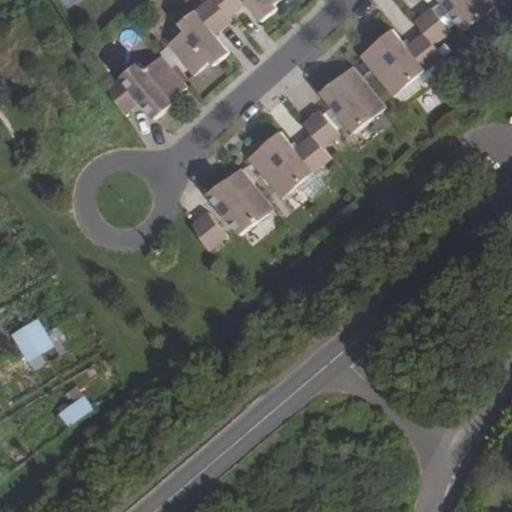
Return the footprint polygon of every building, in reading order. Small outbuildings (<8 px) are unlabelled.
[(220,5),(215,0),(211,0),(197,12),(202,19),(170,45),(195,77),(212,63),(215,68),(231,54),(216,36),(233,22),(220,5)] [(215,0),(220,5),(233,22),(251,7),(266,26),(282,14),(279,10),(290,0),(215,0)] [(499,6),(494,0),(440,0),(444,4),(459,23),(467,32),(499,6)] [(444,4),(435,11),(450,30),(459,23),(444,4)] [(426,34),(436,47),(453,33),(450,30),(435,11),(433,9),(416,23),(421,28),(426,34)] [(436,47),(426,34),(408,49),(394,31),(362,57),(400,104),(450,64),(436,47)] [(145,62),(110,90),(126,116),(143,103),(158,121),(176,107),(172,102),(189,89),(164,58),(150,69),(145,62)] [(387,107),(353,66),(321,93),(339,115),(352,130),(354,133),(387,107)] [(339,115),(330,122),(343,138),(352,130),(339,115)] [(314,137),(329,156),(346,142),(343,138),(330,122),(327,118),(310,132),(314,137)] [(329,156),(314,137),(297,151),(282,134),(251,160),(289,206),(305,193),(327,175),(338,166),(329,156)] [(280,215),(246,175),(214,201),(248,241),(280,215)] [(327,175),(305,193),(314,205),(330,192),(325,187),(332,181),(327,175)] [(196,230),(213,257),(230,246),(213,220),(196,230)] [(40,324),(13,340),(30,368),(57,351),(40,324)] [(86,400),(59,418),(68,432),(95,413),(86,400)]
